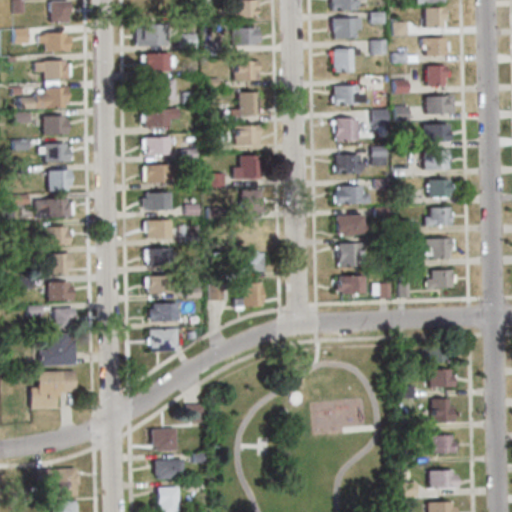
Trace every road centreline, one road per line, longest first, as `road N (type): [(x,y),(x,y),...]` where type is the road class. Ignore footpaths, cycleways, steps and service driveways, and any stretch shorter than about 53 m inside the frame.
road 1 (residential): [(511,316),(296,323),(222,349),(92,430),(0,448)]
road 2 (residential): [(496,511),(482,0)]
road 3 (residential): [(112,511),(103,0)]
road 4 (residential): [(296,323),(287,0)]
